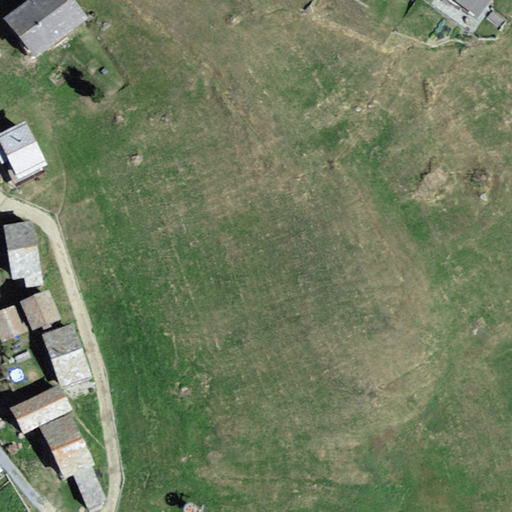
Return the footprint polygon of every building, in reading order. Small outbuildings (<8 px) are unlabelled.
[(62,0),(53,0),(18,28),(43,61),(85,29),(62,0)] [(448,0),(481,21),(493,0),(448,0)] [(30,133),(0,148),(19,184),(49,168),(30,133)] [(36,229),(11,233),(21,284),(46,280),(36,229)] [(53,300),(29,309),(39,335),(62,326),(53,300)] [(19,312),(0,319),(0,322),(7,342),(28,334),(19,312)] [(78,335),(49,346),(66,389),(95,378),(78,335)] [(62,397),(20,419),(29,435),(71,413),(62,397)] [(74,422),(52,433),(73,477),(96,466),(74,422)]
